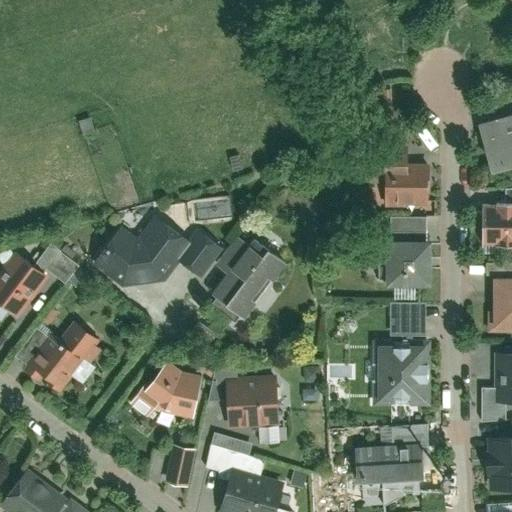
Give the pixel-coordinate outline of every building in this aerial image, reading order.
[(511,154),(511,107),(478,118),(490,161),(511,154)] [(379,199),(427,200),(428,161),(380,160),(379,199)] [(511,242),(511,204),(489,206),(491,244),(511,242)] [(204,292),(240,319),(284,262),(247,234),(232,253),(199,228),(189,242),(161,220),(139,249),(166,269),(174,259),(209,286),(204,292)] [(427,285),(427,242),(382,242),(382,285),(427,285)] [(46,275),(19,255),(0,280),(0,295),(19,310),(46,275)] [(511,325),(511,277),(488,278),(490,326),(511,325)] [(53,333),(27,364),(53,385),(95,335),(77,320),(61,340),(53,333)] [(374,402),(426,403),(426,346),(374,345),(374,402)] [(501,400),(511,399),(511,351),(501,352),(501,400)] [(162,406),(197,409),(200,374),(175,373),(162,363),(129,400),(150,418),(162,406)] [(278,419),(275,371),(228,374),(231,422),(278,419)] [(424,486),(421,448),(428,447),(426,425),(382,429),(383,448),(355,450),(359,499),(391,496),(391,489),(424,486)] [(511,436),(485,437),(487,488),(511,486),(511,436)] [(195,446),(172,441),(164,478),(187,483),(195,446)] [(4,499),(19,511),(56,511),(65,502),(28,471),(4,499)] [(228,511),(230,511),(276,511),(285,490),(242,474),(228,511)]
